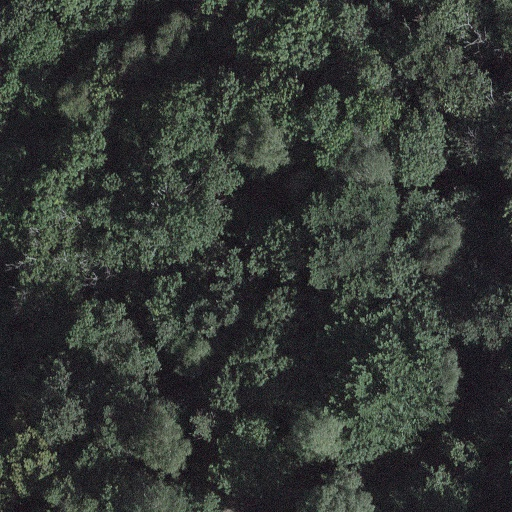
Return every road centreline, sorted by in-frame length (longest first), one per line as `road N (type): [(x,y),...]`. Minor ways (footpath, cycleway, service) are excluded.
road 1 (track): [(511,142),(442,170),(256,198),(0,376)]
road 2 (track): [(511,379),(422,469),(271,511)]
